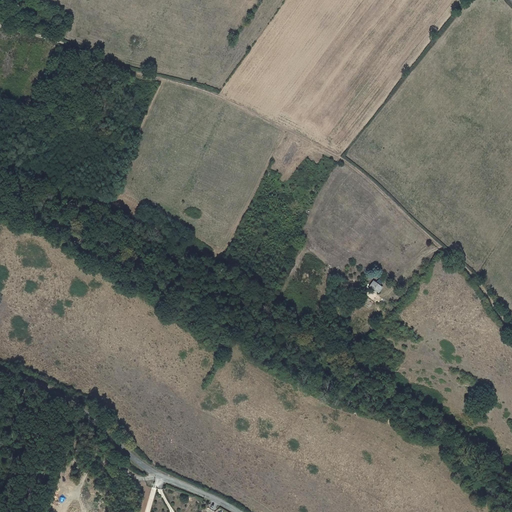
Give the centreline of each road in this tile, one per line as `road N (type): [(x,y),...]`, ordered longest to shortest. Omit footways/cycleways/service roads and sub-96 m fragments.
road 1 (track): [(511,336),(460,260),(345,162),(216,93),(0,22)]
road 2 (unclassified): [(236,511),(158,475),(59,393),(0,371)]
